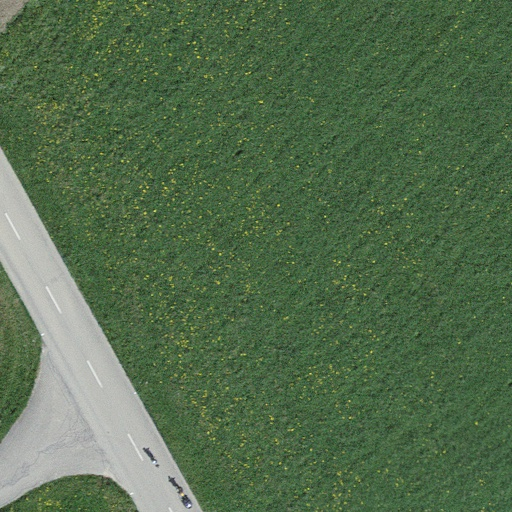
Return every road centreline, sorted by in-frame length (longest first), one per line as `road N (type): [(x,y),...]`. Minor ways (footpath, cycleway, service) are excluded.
road 1 (tertiary): [(0,203),(169,511)]
road 2 (track): [(113,411),(0,483)]
